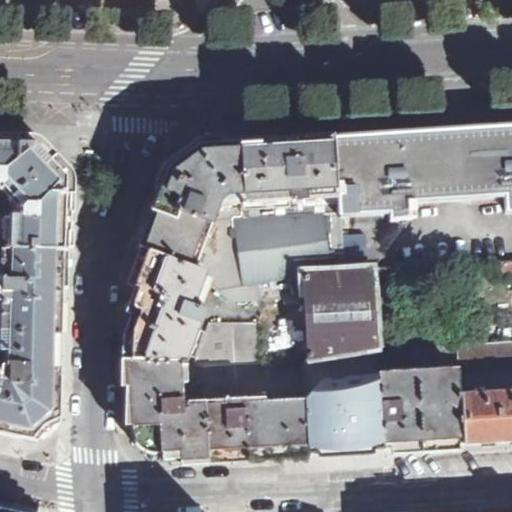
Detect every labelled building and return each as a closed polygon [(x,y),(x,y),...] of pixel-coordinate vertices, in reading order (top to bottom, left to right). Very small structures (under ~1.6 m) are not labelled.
[(511,126),(452,130),(334,138),(337,193),(337,199),(338,216),(340,216),(388,214),(389,223),(411,221),(410,215),(418,215),(417,202),(456,200),(503,197),(504,215),(511,214),(511,126)] [(337,193),(334,138),(291,140),(223,145),(198,146),(166,170),(155,203),(136,250),(141,252),(207,273),(209,284),(230,302),(303,298),(303,277),(344,273),(340,216),(338,216),(337,199),(300,201),(301,194),(337,193)] [(70,250),(70,177),(56,161),(36,140),(3,140),(0,139),(0,192),(24,214),(8,216),(8,251),(70,250)] [(69,274),(70,250),(8,251),(1,251),(1,281),(0,281),(0,303),(2,304),(2,317),(0,316),(0,352),(7,353),(7,370),(0,370),(0,369),(0,433),(10,436),(38,442),(39,425),(43,425),(56,426),(55,405),(61,405),(60,288),(69,289),(69,274)] [(196,302),(207,273),(141,252),(129,284),(134,287),(134,294),(127,308),(137,312),(126,340),(125,349),(124,361),(188,364),(206,313),(196,302)] [(303,360),(377,346),(372,271),(344,273),(303,277),(303,298),(308,344),(302,345),(303,360)] [(457,344),(484,342),(483,327),(456,329),(457,344)] [(511,343),(457,346),(458,371),(511,368),(511,343)] [(184,368),(188,364),(124,361),(125,387),(131,388),(132,412),(132,432),(135,439),(141,446),(147,450),(153,453),(163,453),(163,461),(181,461),(210,460),(204,405),(189,406),(189,400),(181,401),(179,370),(184,368)] [(381,376),(385,450),(392,450),(463,445),(459,398),(458,371),(381,376)] [(316,379),(320,454),(359,452),(385,450),(381,376),(316,379)] [(473,397),(459,398),(463,445),(511,442),(511,392),(473,395),(473,397)] [(305,401),(204,405),(210,460),(251,458),(308,455),(305,401)]
